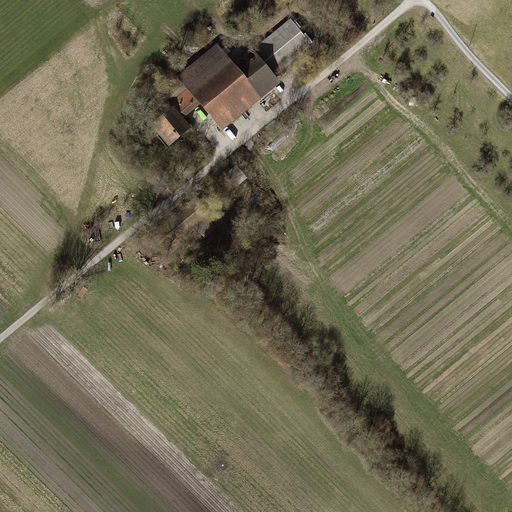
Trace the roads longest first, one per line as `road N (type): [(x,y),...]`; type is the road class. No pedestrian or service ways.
road 1 (track): [(0,339),(413,0)]
road 2 (track): [(422,0),(511,98)]
